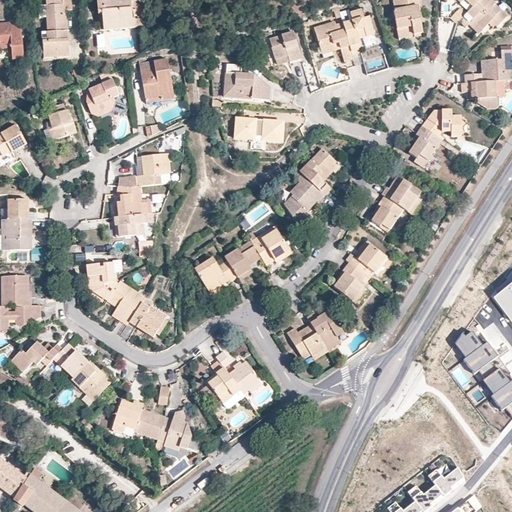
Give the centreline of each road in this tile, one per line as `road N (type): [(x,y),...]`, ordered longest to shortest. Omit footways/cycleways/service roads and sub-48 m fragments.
road 1 (residential): [(58,229),(67,312),(135,359),(169,359),(243,311)]
road 2 (residential): [(375,146),(421,88),(418,73),(408,69),(319,99),(321,119),(362,131)]
road 3 (residential): [(243,311),(285,292),(317,260),(375,146)]
road 4 (residential): [(303,401),(158,511)]
road 5 (tertiary): [(424,319),(511,173)]
road 6 (tertiary): [(329,511),(360,439),(400,378)]
road 7 (tertiary): [(367,392),(318,511)]
